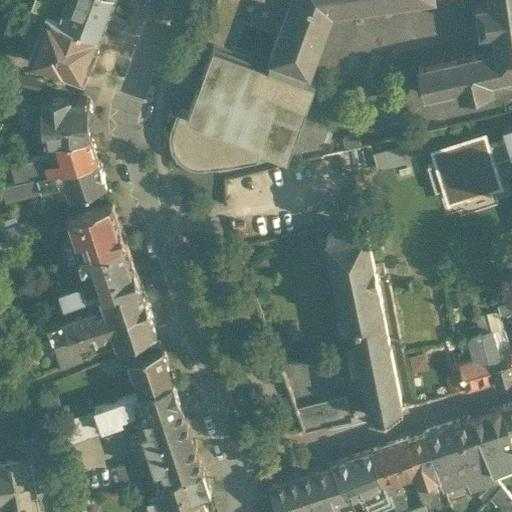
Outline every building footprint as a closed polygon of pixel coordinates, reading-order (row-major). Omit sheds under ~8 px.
[(32,0),(32,1),(42,4),(42,5),(102,27),(102,26),(111,0),(32,0)] [(216,0),(204,34),(214,38),(215,36),(234,43),(244,15),(279,28),(288,0),(216,0)] [(288,0),(279,28),(275,40),(271,50),(272,50),(305,62),(310,64),(333,1),(341,0),(288,0)] [(511,0),(478,0),(482,26),(492,25),(495,44),(492,47),(483,49),(491,87),(494,86),(492,77),(511,72),(511,0)] [(102,27),(42,5),(35,24),(40,25),(29,55),(66,68),(66,66),(85,73),(91,57),(93,58),(95,57),(96,56),(99,47),(99,44),(96,43),(102,27)] [(234,43),(215,36),(214,38),(189,108),(262,135),(262,134),(263,134),(286,143),(299,109),(289,106),(305,62),(272,50),(270,57),(234,43)] [(19,70),(4,67),(1,79),(16,82),(19,70)] [(39,75),(19,70),(16,82),(37,87),(39,75)] [(70,92),(42,95),(46,138),(53,137),(53,136),(91,131),(90,113),(92,113),(95,104),(90,97),(88,97),(88,95),(71,97),(70,92)] [(262,135),(189,108),(188,108),(181,106),(175,123),(173,131),(173,139),(175,146),(179,152),(185,157),(191,161),(198,162),(207,161),(238,157),(256,154),(263,134),(262,134),(262,135)] [(507,137),(511,151),(511,122),(503,125),(507,136),(507,137)] [(91,131),(53,136),(53,137),(56,147),(49,149),(14,159),(18,173),(99,152),(91,131)] [(493,160),(511,154),(511,151),(507,137),(488,143),(488,142),(485,133),(434,148),(438,161),(428,164),(436,190),(446,187),(450,199),(501,183),(494,161),(493,161),(493,160)] [(375,161),(401,159),(400,144),(374,146),(375,161)] [(18,173),(6,176),(10,192),(55,179),(60,195),(72,191),(108,180),(99,152),(18,173)] [(114,197),(68,212),(75,234),(63,238),(69,256),(81,252),(127,237),(121,217),(120,218),(114,197)] [(30,217),(3,226),(7,240),(34,230),(30,217)] [(367,226),(327,234),(335,269),(328,271),(330,284),(338,283),(344,316),(384,308),(367,226)] [(127,237),(81,252),(84,262),(94,258),(101,279),(92,279),(92,278),(60,290),(65,303),(102,290),(141,277),(127,237)] [(84,262),(81,252),(69,256),(72,266),(84,262)] [(141,277),(102,290),(107,306),(103,307),(98,304),(64,316),(69,330),(149,302),(147,295),(146,295),(141,279),(141,277)] [(69,330),(59,333),(59,334),(62,343),(72,339),(73,344),(77,342),(107,332),(109,328),(109,327),(113,325),(119,341),(158,327),(157,325),(151,309),(152,309),(149,302),(69,330)] [(511,302),(499,307),(504,324),(504,325),(511,351),(511,302)] [(384,308),(344,316),(340,318),(340,326),(348,330),(354,327),(371,414),(403,405),(384,308)] [(64,316),(48,321),(53,336),(59,334),(59,333),(69,330),(64,316)] [(511,351),(504,325),(483,331),(495,378),(511,372),(511,351)] [(483,331),(483,330),(470,334),(475,354),(466,357),(464,350),(458,351),(466,387),(495,378),(483,331)] [(160,335),(129,348),(131,356),(164,345),(160,335)] [(73,344),(72,339),(62,343),(56,345),(63,365),(82,357),(77,342),(73,344)] [(131,356),(130,357),(132,362),(141,389),(174,378),(164,345),(131,356)] [(129,348),(103,359),(108,371),(132,362),(130,357),(131,356),(129,348)] [(141,389),(95,405),(100,419),(138,406),(138,404),(141,403),(140,399),(142,398),(147,414),(183,402),(174,378),(141,389)] [(346,393),(296,405),(305,430),(352,418),(346,393)] [(511,401),(502,405),(511,425),(511,401)] [(183,402),(147,414),(151,427),(144,430),(157,466),(164,464),(168,477),(204,465),(183,402)] [(13,404),(0,405),(0,429),(17,427),(13,404)] [(95,405),(76,411),(81,425),(100,419),(95,405)] [(511,425),(502,405),(469,416),(483,454),(491,468),(511,459),(511,425)] [(469,416),(426,430),(444,483),(478,472),(491,468),(483,454),(469,416)] [(426,430),(408,436),(418,466),(414,467),(414,468),(426,501),(429,511),(444,511),(435,486),(444,483),(426,430)] [(35,435),(16,439),(19,456),(29,455),(30,462),(43,459),(35,435)] [(408,436),(374,447),(374,448),(385,478),(389,489),(401,484),(397,474),(414,468),(414,467),(418,466),(408,436)] [(374,448),(334,461),(348,494),(385,478),(374,448)] [(19,456),(0,460),(0,503),(3,504),(4,511),(40,511),(41,511),(39,511),(30,462),(29,455),(19,456)] [(334,461),(271,481),(280,511),(297,511),(315,506),(348,495),(348,494),(334,461)] [(204,465),(168,477),(158,480),(162,493),(149,497),(154,511),(162,511),(163,511),(162,511),(208,511),(202,491),(211,488),(204,465)] [(491,468),(478,472),(487,487),(469,502),(478,511),(502,483),(491,468)] [(409,507),(401,484),(389,489),(393,497),(398,511),(400,511),(410,508),(409,507)] [(429,511),(426,501),(409,507),(410,508),(400,511),(429,511)]
